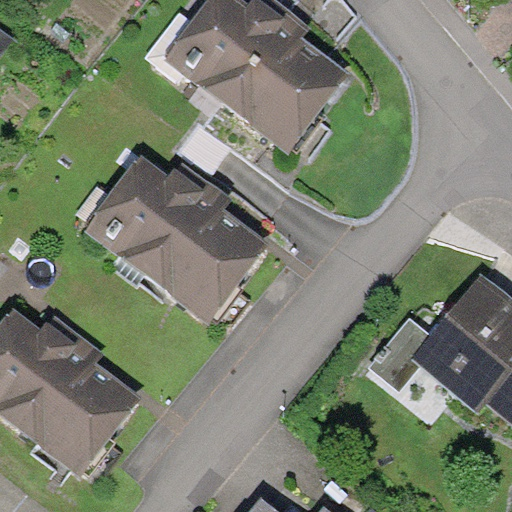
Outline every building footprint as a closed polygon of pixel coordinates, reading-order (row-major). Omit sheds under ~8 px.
[(243,0),(189,0),(154,51),(288,145),(342,69),(243,0)] [(0,74),(19,48),(0,34),(0,74)] [(142,149),(75,231),(198,331),(265,249),(142,149)] [(511,312),(477,285),(405,374),(470,426),(480,413),(511,438),(511,312)] [(18,299),(0,319),(0,431),(64,485),(137,398),(18,299)] [(282,511),(263,496),(250,511),(333,511),(332,510),(330,511),(282,511)]
